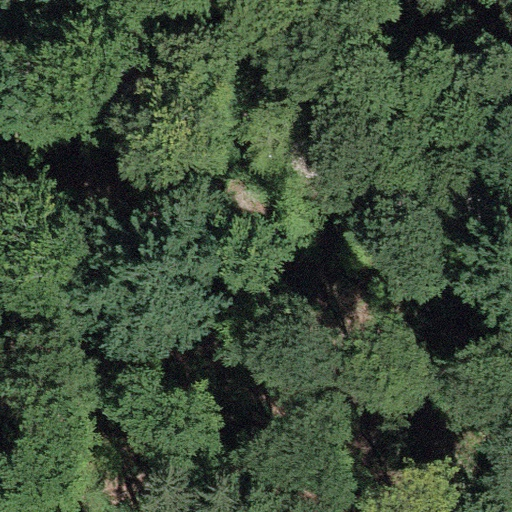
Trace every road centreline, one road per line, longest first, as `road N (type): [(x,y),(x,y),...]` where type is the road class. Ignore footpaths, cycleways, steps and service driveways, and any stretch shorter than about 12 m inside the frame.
road 1 (track): [(0,104),(47,72),(511,222)]
road 2 (track): [(47,72),(89,35),(151,0)]
